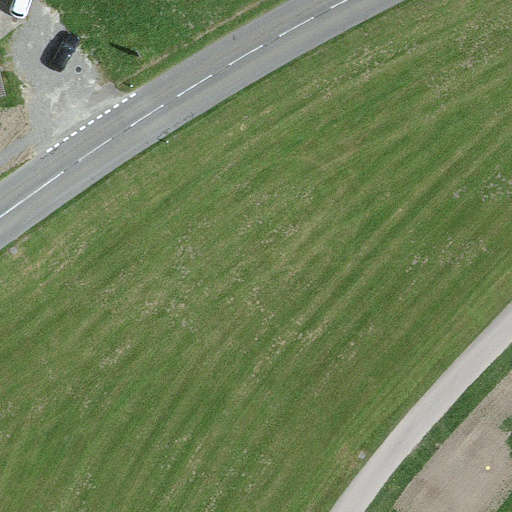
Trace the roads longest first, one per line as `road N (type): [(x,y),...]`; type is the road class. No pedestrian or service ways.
road 1 (secondary): [(0,225),(135,129),(362,0)]
road 2 (unclassified): [(511,328),(350,511)]
